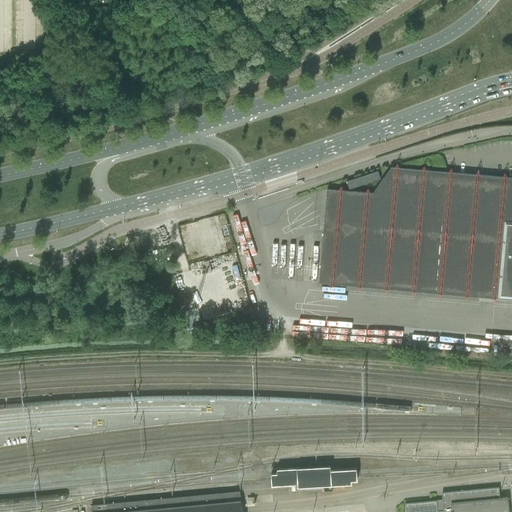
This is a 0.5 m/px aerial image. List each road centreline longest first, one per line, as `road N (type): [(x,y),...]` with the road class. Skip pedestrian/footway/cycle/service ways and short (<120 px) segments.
road 1 (secondary): [(489,0),(423,48),(174,132)]
road 2 (unclassified): [(511,130),(471,133),(253,204),(241,173)]
road 3 (secondary): [(241,173),(511,80)]
road 4 (secondary): [(116,207),(241,173)]
road 5 (unclassified): [(0,256),(80,236),(116,207)]
road 6 (secondary): [(118,148),(0,176)]
